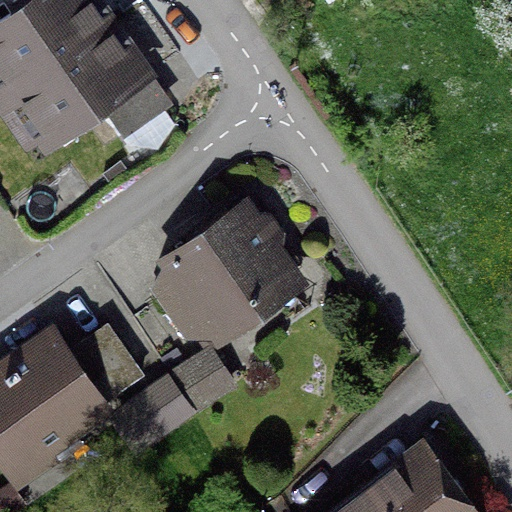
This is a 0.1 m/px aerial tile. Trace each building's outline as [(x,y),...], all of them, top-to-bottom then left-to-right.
[(0,73),(12,90),(102,27),(83,0),(12,0),(9,2),(8,13),(0,18),(0,73)] [(106,103),(139,80),(102,27),(12,90),(49,143),(82,120),(93,122),(105,114),(106,103)] [(243,215),(238,207),(164,259),(174,273),(149,290),(184,340),(209,323),(212,328),(286,277),(271,254),(274,235),(263,218),(243,215)] [(137,375),(103,326),(79,342),(113,392),(137,375)] [(97,403),(62,354),(51,337),(0,372),(0,457),(24,441),(37,448),(98,405),(97,403)] [(192,408),(226,385),(203,351),(169,374),(192,408)] [(142,442),(192,408),(169,374),(119,408),(142,442)] [(466,511),(445,484),(429,496),(403,462),(334,511),(466,511)]
